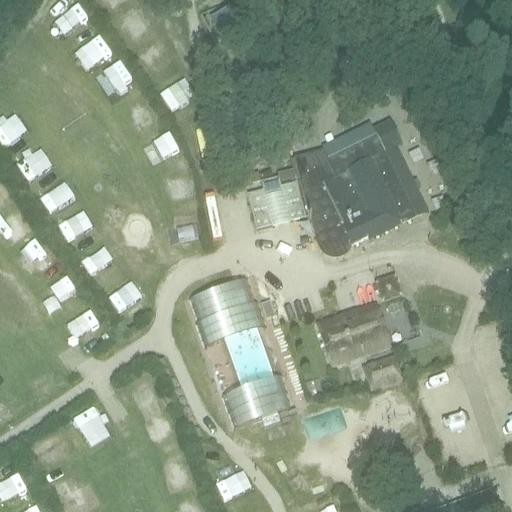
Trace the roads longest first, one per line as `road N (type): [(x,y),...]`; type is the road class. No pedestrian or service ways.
road 1 (track): [(511,252),(426,0)]
road 2 (track): [(231,191),(189,0)]
